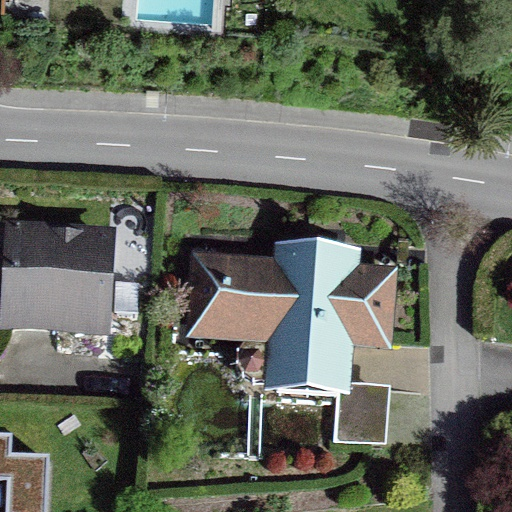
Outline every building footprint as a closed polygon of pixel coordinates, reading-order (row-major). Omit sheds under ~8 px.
[(117,230),(5,224),(2,285),(0,284),(0,333),(110,340),(117,230)] [(273,259),(192,254),(187,340),(209,342),(209,350),(237,351),(237,344),(267,346),(264,395),(335,399),(332,444),(387,447),(391,387),(352,385),(354,352),(393,355),(398,268),(360,266),(361,250),(274,245),(273,259)] [(138,303),(139,285),(118,284),(117,302),(138,303)] [(240,367),(245,375),(255,376),(262,371),(264,361),(258,354),(249,352),(241,358),(240,367)] [(57,429),(65,440),(84,427),(76,415),(57,429)] [(0,511),(47,511),(50,460),(13,458),(14,438),(0,437),(0,511)]
